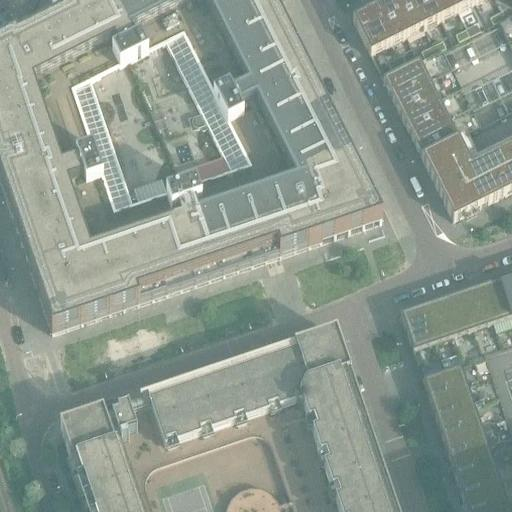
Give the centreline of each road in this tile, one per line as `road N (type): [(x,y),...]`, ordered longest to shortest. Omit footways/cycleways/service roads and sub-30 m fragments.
road 1 (residential): [(27,417),(350,318)]
road 2 (residential): [(440,272),(306,0)]
road 3 (residential): [(350,318),(415,511)]
